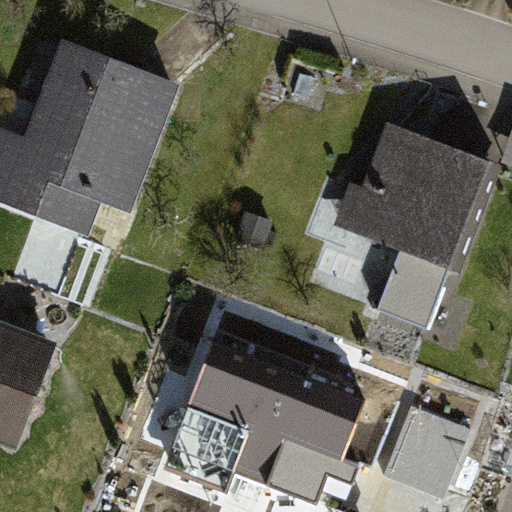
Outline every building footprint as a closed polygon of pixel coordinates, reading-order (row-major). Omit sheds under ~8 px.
[(10,146),(0,142),(0,204),(100,241),(156,93),(46,52),(10,146)] [(494,159),(382,122),(345,232),(458,269),(494,159)] [(440,329),(463,334),(473,290),(450,285),(440,329)] [(0,326),(0,444),(22,452),(59,348),(0,326)] [(206,367),(171,458),(311,511),(324,511),(358,425),(206,367)]
